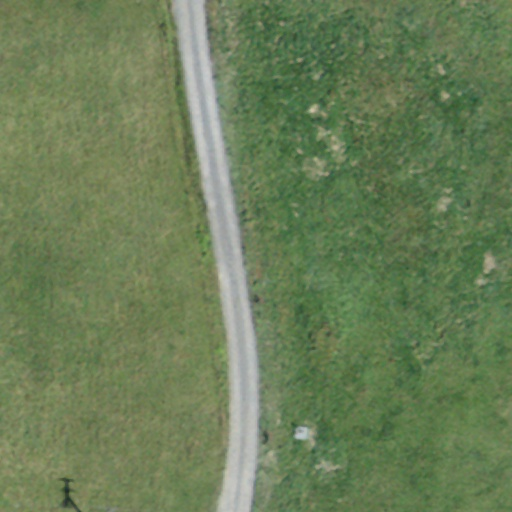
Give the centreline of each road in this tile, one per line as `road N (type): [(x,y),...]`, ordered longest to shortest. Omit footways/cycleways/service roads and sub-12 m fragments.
road 1 (track): [(243,511),(249,378),(212,167)]
road 2 (track): [(191,0),(212,167)]
